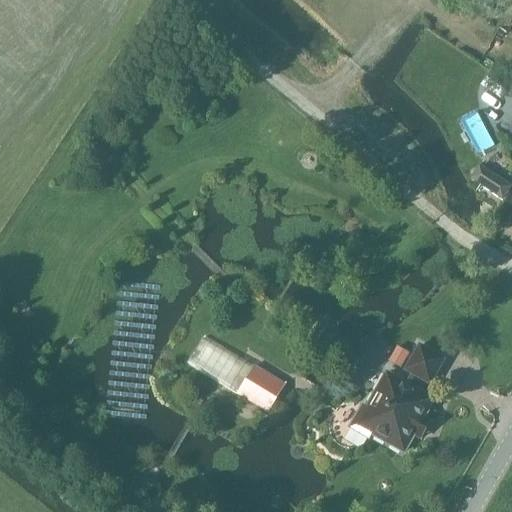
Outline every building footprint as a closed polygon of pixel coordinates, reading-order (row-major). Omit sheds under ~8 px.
[(242,123),(233,148),(267,160),(295,183),(313,162),(285,139),(242,123)] [(506,199),(511,192),(511,146),(483,181),(506,199)] [(117,159),(106,170),(115,179),(126,167),(117,159)] [(203,339),(189,362),(237,393),(253,367),(203,339)] [(428,384),(432,386),(446,363),(420,348),(407,370),(414,374),(407,386),(388,376),(368,412),(362,408),(350,429),(369,440),(372,435),(405,454),(414,438),(421,442),(431,423),(425,420),(434,403),(421,396),(428,384)] [(397,348),(389,362),(400,368),(407,354),(397,348)] [(237,393),(236,394),(267,414),(284,387),(253,367),(237,393)]
